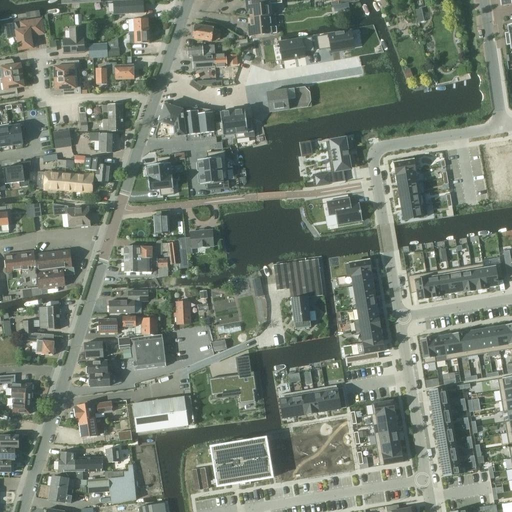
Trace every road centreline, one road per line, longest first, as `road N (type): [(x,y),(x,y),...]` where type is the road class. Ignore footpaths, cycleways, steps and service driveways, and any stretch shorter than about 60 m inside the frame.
road 1 (residential): [(501,125),(393,143),(373,155),(399,318)]
road 2 (residential): [(23,511),(111,232)]
road 3 (residential): [(426,479),(253,511)]
road 4 (residential): [(399,318),(426,479)]
road 5 (residential): [(153,96),(45,101),(39,56)]
